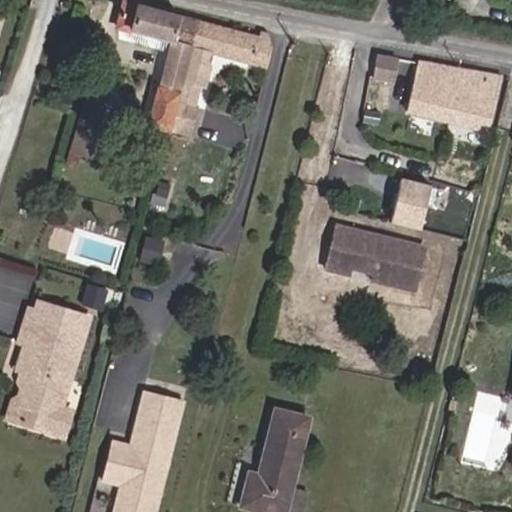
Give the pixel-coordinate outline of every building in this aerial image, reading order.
[(148,124),(168,130),(191,46),(197,48),(203,24),(185,20),(186,15),(126,2),(119,25),(176,43),(165,81),(161,81),(148,124)] [(192,105),(198,85),(203,87),(207,72),(207,71),(206,71),(205,70),(204,70),(204,69),(204,67),(205,66),(206,65),(206,64),(204,61),(205,56),(212,52),(266,66),(266,44),(268,34),(260,32),(259,37),(203,24),(197,48),(191,46),(168,130),(189,136),(197,106),(192,105)] [(500,79),(415,61),(405,112),(490,130),(500,79)] [(383,66),(381,75),(395,78),(397,70),(383,66)] [(64,86),(62,94),(92,104),(87,117),(86,117),(70,163),(80,167),(84,156),(91,158),(110,102),(64,86)] [(392,221),(421,228),(429,185),(401,180),(392,221)] [(353,230),(336,226),(334,236),(347,239),(352,236),(353,230)] [(414,290),(424,247),(353,230),(352,236),(347,239),(334,236),(326,269),(350,275),(352,268),(373,273),(371,280),(414,290)] [(163,240),(145,236),(139,260),(156,265),(163,240)] [(59,406),(86,316),(35,301),(32,310),(25,308),(16,341),(22,343),(15,369),(19,370),(29,373),(27,381),(21,384),(10,420),(52,432),(59,406)] [(27,381),(29,373),(19,370),(4,418),(10,420),(21,384),(27,381)] [(150,511),(179,401),(139,390),(126,444),(108,439),(97,479),(115,484),(107,511),(150,511)] [(65,436),(72,410),(59,406),(52,432),(65,436)] [(297,511),(304,487),(291,484),(309,415),(272,407),(254,474),(243,471),(234,503),(268,511),(297,511)]
